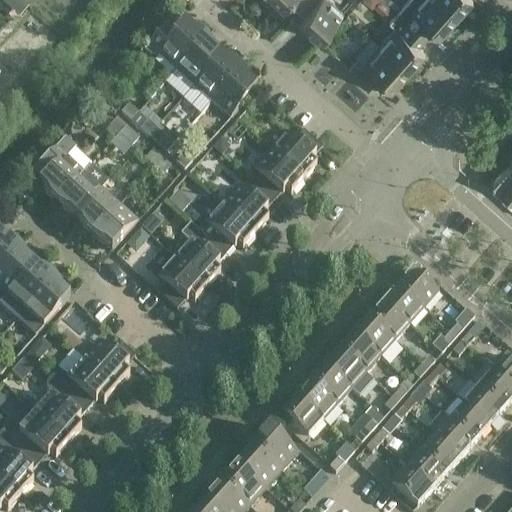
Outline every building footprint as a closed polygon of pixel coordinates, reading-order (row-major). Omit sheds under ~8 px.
[(273,0),(282,8),(287,2),(295,10),(304,0),(273,0)] [(304,0),(295,10),(303,17),(298,22),(318,40),(342,12),(328,0),(304,0)] [(408,0),(397,13),(425,38),(432,31),(438,36),(455,17),(436,0),(408,0)] [(436,0),(455,17),(469,0),(436,0)] [(425,38),(397,13),(389,22),(395,28),(379,45),(407,70),(424,52),(418,46),(425,38)] [(172,20),(143,53),(146,55),(150,57),(154,58),(158,56),(176,72),(202,42),(184,26),(182,28),(172,20)] [(202,42),(176,72),(194,88),(220,58),(202,42)] [(390,89),(407,70),(379,45),(362,64),(364,66),(357,75),(377,93),(384,84),(390,89)] [(220,58),(194,88),(212,104),(238,74),(220,58)] [(238,74),(212,104),(230,121),(257,91),(238,74)] [(121,115),(130,123),(138,114),(129,106),(121,115)] [(118,137),(126,128),(117,120),(109,129),(118,137)] [(148,139),(156,130),(147,122),(139,131),(148,139)] [(127,145),(135,136),(126,128),(118,137),(127,145)] [(148,139),(157,147),(165,138),(156,130),(148,139)] [(287,134),(270,153),(303,183),(316,168),(310,163),(322,150),(303,133),(295,142),(287,134)] [(161,160),(153,152),(145,161),(153,169),(161,160)] [(262,179),(254,187),(273,204),(284,192),(290,197),(303,183),(270,153),(253,171),(262,179)] [(184,172),(192,163),(183,155),(175,164),(184,172)] [(38,188),(57,205),(83,175),(65,158),(38,188)] [(161,160),(153,169),(163,177),(171,168),(161,160)] [(511,171),(507,166),(492,183),(511,200),(506,205),(511,209),(511,171)] [(83,175),(57,205),(75,221),(101,191),(83,175)] [(238,188),(222,206),(255,236),(268,222),(262,217),(273,204),(254,187),(247,195),(238,188)] [(101,191),(75,221),(92,237),(119,207),(101,191)] [(214,232),(206,241),(225,258),(237,245),(242,250),(255,236),(222,206),(205,225),(214,232)] [(119,207),(92,237),(111,253),(138,224),(119,207)] [(225,258),(206,241),(190,226),(181,235),(189,242),(174,260),(207,290),(220,275),(214,270),(225,258)] [(0,267),(15,251),(0,236),(0,267)] [(15,251),(0,267),(0,290),(7,297),(33,267),(15,251)] [(174,260),(157,278),(166,286),(158,295),(177,312),(188,299),(194,304),(207,290),(174,260)] [(33,267),(7,297),(24,313),(51,283),(33,267)] [(412,272),(397,288),(423,312),(438,295),(412,272)] [(51,283),(24,313),(43,329),(70,299),(51,283)] [(423,312),(397,288),(383,305),(408,328),(423,312)] [(408,328),(383,305),(368,321),(394,344),(408,328)] [(394,344),(368,321),(354,337),(380,360),(394,344)] [(455,341),(463,332),(457,326),(449,335),(455,341)] [(455,341),(449,335),(441,344),(447,349),(455,341)] [(473,341),(467,336),(459,345),(465,350),(473,341)] [(380,360),(354,337),(339,353),(365,376),(380,360)] [(99,343),(83,361),(116,391),(129,377),(123,372),(135,359),(116,341),(108,350),(99,343)] [(465,350),(459,345),(452,353),(458,359),(465,350)] [(73,349),(59,367),(70,375),(84,358),(73,349)] [(365,376),(339,353),(325,369),(351,392),(358,398),(372,382),(365,376)] [(511,361),(507,357),(492,374),(511,391),(511,361)] [(426,373),(434,364),(428,358),(420,367),(426,373)] [(24,360),(16,369),(25,377),(33,368),(24,360)] [(54,376),(50,380),(86,413),(98,400),(103,405),(116,391),(83,361),(67,379),(63,376),(59,374),(54,376)] [(426,373),(420,367),(413,376),(418,382),(426,373)] [(445,373),(439,368),(431,377),(437,382),(445,373)] [(351,392),(325,369),(311,385),(337,408),(351,392)] [(511,403),(511,391),(492,374),(477,390),(503,413),(511,403)] [(437,382),(431,377),(423,385),(429,391),(437,382)] [(86,413),(50,380),(47,383),(46,385),(45,388),(46,393),(51,397),(35,415),(68,445),(81,430),(75,425),(86,413)] [(337,408),(311,385),(296,401),(322,424),(337,408)] [(503,413),(477,390),(463,406),(489,429),(503,413)] [(397,405),(405,396),(399,391),(391,399),(397,405)] [(397,405),(391,399),(383,408),(389,414),(397,405)] [(416,405),(410,400),(402,409),(408,414),(416,405)] [(322,424),(296,401),(281,418),(295,430),(304,438),(307,441),(322,424)] [(489,429),(463,406),(449,422),(474,445),(489,429)] [(408,414),(402,409),(394,418),(400,423),(408,414)] [(68,445),(35,415),(18,433),(9,425),(2,434),(38,466),(49,454),(55,459),(68,445)] [(474,445),(449,422),(441,415),(427,431),(460,461),(474,445)] [(369,437),(376,428),(370,423),(363,432),(369,437)] [(269,430),(253,448),(281,474),(298,455),(269,430)] [(304,438),(295,430),(291,435),(300,443),(304,438)] [(460,461),(427,431),(412,447),(420,454),(446,477),(460,461)] [(369,437),(363,432),(355,441),(361,446),(369,437)] [(387,438),(381,432),(373,441),(379,446),(387,438)] [(2,434),(0,435),(0,480),(20,498),(33,484),(27,479),(38,466),(2,434)] [(379,446),(373,441),(365,450),(371,455),(379,446)] [(281,474),(253,448),(237,466),(265,492),(281,474)] [(446,477),(420,454),(405,470),(431,493),(446,477)] [(335,474),(343,466),(337,460),(329,468),(335,474)] [(265,492),(237,466),(221,484),(249,510),(265,492)] [(431,493),(405,470),(390,486),(416,510),(431,493)] [(0,480),(0,509),(1,507),(6,511),(7,511),(20,498),(0,480)] [(247,511),(249,510),(221,484),(205,502),(216,511),(247,511)] [(311,499),(318,491),(314,488),(308,488),(304,492),(311,499)] [(216,511),(205,502),(195,511),(216,511)]
